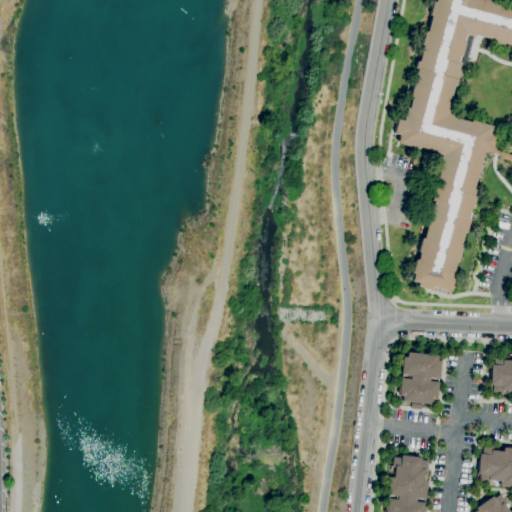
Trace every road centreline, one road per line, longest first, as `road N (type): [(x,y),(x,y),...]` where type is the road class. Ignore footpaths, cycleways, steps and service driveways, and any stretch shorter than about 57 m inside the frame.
road 1 (residential): [(356,511),(378,325),(366,120),(389,0)]
road 2 (track): [(15,511),(0,262)]
road 3 (residential): [(378,325),(511,329)]
